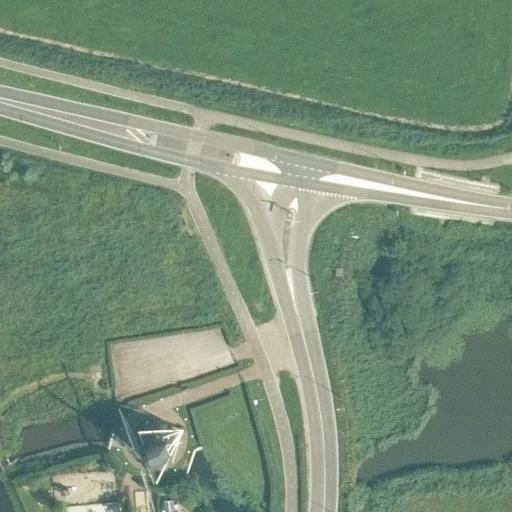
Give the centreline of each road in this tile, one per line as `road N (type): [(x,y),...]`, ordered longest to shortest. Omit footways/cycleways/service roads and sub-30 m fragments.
road 1 (secondary): [(259,163),(0,100)]
road 2 (secondary): [(511,209),(315,174)]
road 3 (secondary): [(322,511),(323,443),(298,319)]
road 4 (secondary): [(259,163),(273,259),(298,319)]
road 5 (secondary): [(298,319),(298,249),(315,174)]
